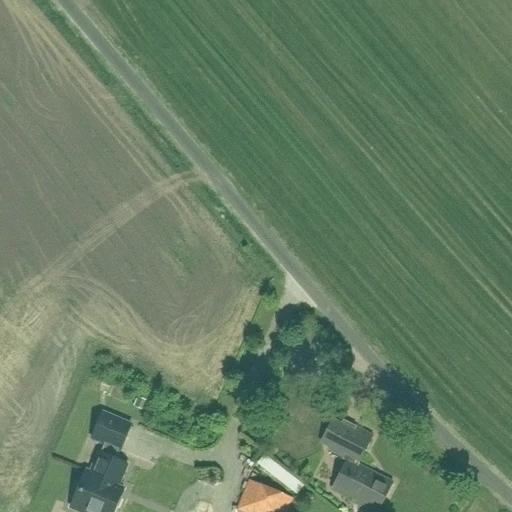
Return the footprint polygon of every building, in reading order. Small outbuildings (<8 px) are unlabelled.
[(285,365),(306,378),(323,347),(301,334),(296,342),(288,337),(281,350),(286,353),(286,354),(290,357),(285,365)] [(113,511),(123,490),(117,488),(127,466),(113,460),(117,451),(120,452),(131,426),(102,414),(91,439),(105,445),(101,454),(98,453),(90,473),(85,471),(69,508),(77,511),(113,511)] [(371,511),(376,511),(391,484),(356,465),(371,437),(354,428),(352,432),(340,425),(327,450),(345,460),(330,490),(371,511)] [(264,454),(258,462),(296,491),(302,484),(264,454)] [(249,480),(236,510),(240,511),(287,511),(293,499),(249,480)]
